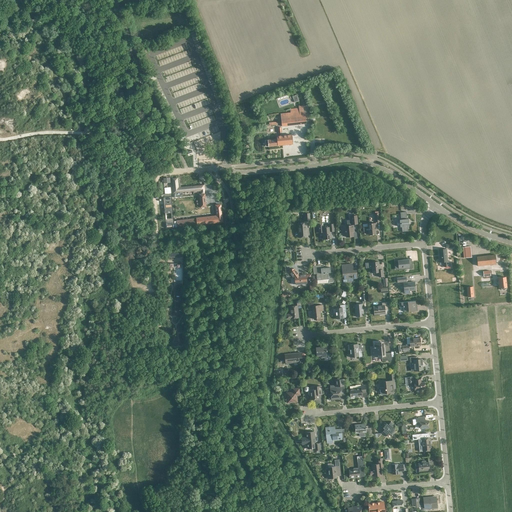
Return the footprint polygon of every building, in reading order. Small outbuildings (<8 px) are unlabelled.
[(280,114),(282,126),(306,124),(305,111),(304,112),(303,107),(290,109),(291,113),(280,114)] [(268,146),(292,144),(291,135),(277,136),(277,139),(268,140),(268,146)] [(201,191),(201,194),(205,194),(205,193),(204,185),(179,187),(179,186),(178,186),(177,178),(172,178),(173,193),(193,191),(193,192),(201,191)] [(165,197),(163,197),(166,228),(175,227),(171,196),(169,196),(165,197)] [(196,218),(197,224),(209,223),(222,221),(220,204),(215,205),(216,216),(196,218)] [(407,226),(409,226),(408,219),(407,219),(406,212),(400,212),(401,219),(399,219),(400,221),(397,222),(397,225),(400,225),(400,227),(401,227),(402,232),(408,231),(407,226)] [(353,225),(353,224),(352,216),(350,216),(350,220),(346,221),(346,226),(345,226),(341,227),(342,234),(346,234),(346,237),(353,236),(352,229),(353,229),(353,225)] [(299,236),(307,235),(306,222),(298,223),(299,236)] [(375,227),(376,227),(376,223),(367,224),(368,235),(376,234),(375,227)] [(319,232),(322,232),(323,239),(331,238),(330,231),(333,231),(333,224),(329,224),(329,227),(322,228),(322,225),(318,225),(319,232)] [(440,262),(443,262),(444,267),(451,266),(450,261),(447,261),(446,249),(439,250),(440,262)] [(477,266),(496,264),(495,255),(476,256),(477,266)] [(409,268),(412,268),(412,261),(408,262),(408,259),(398,260),(398,268),(409,267),(409,268)] [(378,276),(383,276),(382,268),(379,268),(378,261),(371,262),(372,272),(378,272),(378,276)] [(353,278),(357,278),(356,272),(351,272),(350,264),(342,264),(343,282),(353,281),(353,278)] [(331,272),(330,267),(321,268),(321,267),(315,267),(315,274),(316,274),(317,280),(323,279),(323,283),(333,282),(332,272),(331,272)] [(306,283),(306,274),(299,275),(295,269),(294,270),(290,270),(290,272),(286,273),(286,276),(292,276),(294,278),(295,277),(295,284),(306,283)] [(498,281),(496,281),(496,285),(499,284),(499,288),(501,287),(501,290),(505,289),(505,287),(506,287),(505,277),(498,278),(498,281)] [(404,291),(415,290),(414,282),(403,283),(404,291)] [(183,292),(181,292),(181,283),(176,283),(176,292),(175,292),(175,313),(183,313),(183,303),(183,292)] [(298,309),(301,308),(300,300),(297,300),(297,305),(290,306),(291,318),(298,317),(298,309)] [(404,311),(417,310),(417,307),(416,307),(415,301),(400,302),(400,306),(403,306),(404,311)] [(385,309),(387,309),(387,302),(381,303),(382,305),(373,306),(374,314),(385,313),(385,309)] [(356,316),(363,316),(362,303),(355,304),(356,316)] [(320,311),(323,311),(322,304),(311,306),(312,318),(316,318),(316,320),(321,320),(320,317),(320,311)] [(342,311),(346,311),(345,304),(340,305),(340,308),(335,308),(335,309),(333,309),(334,313),(336,313),(336,318),(343,317),(342,311)] [(409,339),(410,344),(406,344),(406,345),(402,345),(403,352),(409,351),(409,346),(421,345),(420,338),(409,339)] [(383,347),(383,341),(374,342),(375,350),(372,350),(372,357),(381,356),(382,361),(391,360),(391,352),(385,353),(385,347),(383,347)] [(358,345),(358,343),(349,344),(350,357),(359,356),(359,357),(362,357),(361,352),(364,351),(364,344),(358,345)] [(321,357),(331,356),(330,349),(327,350),(326,346),(316,347),(317,356),(321,355),(321,357)] [(297,363),(302,363),(301,352),(285,354),(285,361),(294,361),(294,362),(297,362),(297,363)] [(414,371),(423,370),(422,359),(417,359),(417,356),(410,357),(410,363),(413,362),(414,371)] [(391,384),(395,383),(394,373),(390,374),(391,380),(383,381),(384,389),(379,389),(380,394),(392,393),(391,384)] [(330,388),(331,394),(328,394),(329,399),(341,398),(340,391),(344,390),(343,379),(337,379),(337,387),(330,388)] [(415,390),(425,389),(424,382),(421,382),(420,379),(415,379),(407,380),(408,385),(414,385),(415,390)] [(318,392),(322,391),(321,385),(317,386),(317,389),(310,390),(311,400),(319,399),(318,392)] [(361,392),(365,392),(365,385),(360,385),(361,387),(349,388),(350,397),(362,396),(361,392)] [(296,394),(300,394),(299,388),(293,389),(294,392),(287,393),(287,398),(285,398),(285,402),(297,401),(296,394)] [(413,425),(416,424),(416,425),(420,424),(420,428),(429,427),(428,421),(423,421),(422,418),(416,419),(412,419),(413,425)] [(393,436),(396,432),(392,429),(395,425),(391,421),(388,425),(384,422),(381,426),(384,429),(381,433),(386,436),(389,433),(393,436)] [(355,433),(359,433),(359,436),(360,437),(364,436),(364,432),(366,432),(368,431),(368,435),(371,434),(371,427),(368,428),(368,429),(366,429),(365,423),(354,424),(355,433)] [(335,426),(325,427),(326,438),(326,442),(332,441),(332,440),(342,439),(341,428),(335,429),(335,426)] [(302,444),(307,444),(307,449),(314,448),(315,450),(320,449),(319,443),(316,443),(314,431),(306,432),(306,437),(301,437),(302,444)] [(423,434),(413,435),(413,439),(418,439),(419,451),(431,450),(430,438),(429,438),(428,433),(423,434)] [(353,469),(349,470),(350,478),(360,477),(360,476),(364,476),(362,456),(357,456),(358,467),(353,468),(353,469)] [(372,469),(370,470),(370,475),(373,475),(373,476),(381,475),(380,467),(383,467),(382,458),(378,458),(378,464),(371,465),(372,469)] [(334,460),(335,463),(335,466),(331,466),(331,463),(327,464),(328,467),(328,473),(326,473),(326,478),(329,478),(337,478),(336,471),(340,471),(339,459),(334,460)] [(429,467),(432,467),(432,460),(428,460),(428,462),(418,463),(419,471),(429,470),(429,467)] [(398,471),(403,470),(403,464),(398,465),(398,464),(391,464),(392,474),(398,473),(398,471)] [(425,508),(436,507),(435,497),(424,498),(425,508)] [(415,504),(415,507),(420,507),(419,498),(411,499),(412,504),(415,504)] [(392,509),(403,508),(402,500),(392,501),(392,509)] [(384,511),(383,502),(368,503),(369,511),(384,511)]
